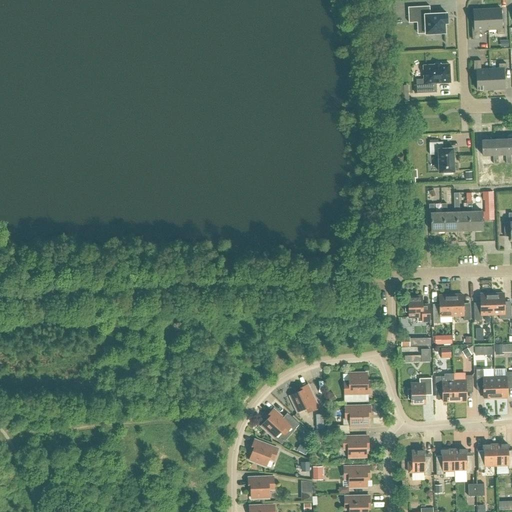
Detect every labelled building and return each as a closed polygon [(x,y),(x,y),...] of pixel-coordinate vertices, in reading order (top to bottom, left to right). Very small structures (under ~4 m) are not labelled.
[(426,33),(445,33),(444,23),(447,23),(447,13),(430,14),(429,6),(408,7),(409,23),(425,22),(426,33)] [(502,28),(501,8),(487,9),(488,30),(497,29),(497,34),(504,34),(504,28),(502,28)] [(488,30),(487,9),(473,10),(474,21),(471,21),(472,40),(480,39),(479,30),(488,30)] [(491,90),(490,69),(481,70),(480,60),(473,61),(474,79),(476,79),(477,90),(491,90)] [(499,69),(490,69),(491,90),(505,89),(504,69),(506,69),(506,63),(498,64),(499,69)] [(450,82),(449,65),(423,66),(424,83),(416,83),(417,93),(437,92),(436,83),(450,82)] [(399,86),(400,102),(409,101),(408,85),(399,86)] [(494,139),(481,140),(481,159),(494,159),(494,139)] [(507,139),(494,139),(494,159),(507,158),(507,139)] [(443,142),(429,142),(430,154),(438,154),(439,172),(444,172),(444,174),(452,174),(452,171),(455,171),(454,148),(443,149),(443,142)] [(493,192),(482,192),(483,200),(493,199),(493,192)] [(459,193),(454,193),(454,212),(456,212),(457,230),(469,230),(469,211),(467,211),(460,212),(459,193)] [(472,202),(467,202),(467,211),(469,211),(469,230),(482,229),(481,211),(472,211),(472,202)] [(447,203),(442,203),(442,212),(444,212),(444,230),(457,230),(456,212),(454,212),(447,212),(447,203)] [(434,204),(429,204),(429,213),(431,213),(431,231),(444,230),(444,212),(442,212),(434,212),(434,204)] [(494,211),(483,212),(483,220),(494,220),(494,211)] [(492,294),(493,314),(499,314),(499,319),(511,319),(511,305),(504,306),(504,293),(492,294)] [(481,306),(474,307),(474,322),(481,322),(481,315),(493,314),(492,294),(480,294),(481,306)] [(439,295),(440,308),(433,308),(433,323),(440,323),(440,316),(452,316),(451,295),(439,295)] [(463,295),(451,295),(452,316),(463,315),(463,320),(470,320),(470,307),(463,307),(463,295)] [(405,302),(405,312),(409,312),(409,317),(417,317),(417,322),(429,321),(429,308),(422,308),(422,296),(408,296),(408,302),(405,302)] [(451,335),(435,336),(435,344),(452,344),(451,335)] [(409,338),(402,338),(402,346),(410,346),(409,338)] [(511,343),(495,344),(495,355),(503,355),(503,353),(511,353),(511,343)] [(404,362),(429,361),(428,348),(418,349),(419,355),(404,355),(404,362)] [(450,349),(441,349),(441,359),(451,359),(450,349)] [(495,398),(495,377),(493,377),(493,369),(483,370),(483,369),(476,369),(476,386),(483,386),(483,398),(495,398)] [(511,371),(506,372),(506,377),(495,377),(495,398),(507,398),(507,385),(511,385),(511,371)] [(349,382),(344,382),(345,394),(370,394),(369,384),(367,384),(367,373),(349,373),(349,382)] [(444,376),(435,376),(435,390),(442,389),(443,402),(454,401),(454,381),(454,373),(444,373),(444,376)] [(454,381),(454,401),(466,401),(466,389),(473,388),(472,375),(465,375),(465,380),(454,381)] [(411,389),(407,389),(408,399),(412,399),(412,404),(425,404),(425,391),(432,391),(431,378),(419,378),(419,383),(411,383),(411,389)] [(299,389),(300,391),(290,396),(297,412),(305,408),(307,412),(318,407),(307,385),(299,389)] [(370,416),(370,406),(345,406),(345,419),(350,419),(350,427),(368,426),(368,416),(370,416)] [(287,431),(290,427),(293,430),(299,424),(287,413),(283,417),(273,409),(267,416),(268,418),(261,426),(274,438),(282,430),(285,429),(287,431)] [(340,425),(327,425),(328,434),(341,434),(340,425)] [(366,457),(366,446),(368,446),(368,436),(343,437),(343,449),(348,449),(348,457),(366,457)] [(251,449),(253,450),(249,460),(266,466),(269,458),(273,460),(278,449),(254,440),(251,449)] [(496,445),(496,466),(508,465),(508,469),(511,468),(511,449),(508,450),(508,444),(496,445)] [(297,451),(306,456),(309,451),(300,445),(297,451)] [(496,445),(483,445),(483,451),(477,451),(478,470),(485,470),(485,466),(496,466),(496,445)] [(454,450),(454,471),(466,471),(466,474),(473,474),(473,455),(466,455),(466,449),(454,450)] [(441,450),(442,456),(435,456),(436,475),(443,475),(443,471),(454,471),(454,450),(441,450)] [(412,461),(408,462),(408,472),(422,472),(424,472),(424,475),(431,475),(430,456),(424,456),(424,451),(411,451),(412,461)] [(369,466),(344,467),(344,474),(349,474),(349,487),(367,487),(367,476),(369,476),(369,466)] [(324,468),(314,468),(315,481),(324,480),(324,468)] [(269,489),(274,489),(273,477),(248,478),(248,488),(251,487),(251,498),(269,498),(269,489)] [(304,499),(304,495),(310,495),(310,481),(301,481),(300,499),(304,499)] [(476,495),(476,484),(468,484),(468,495),(476,495)] [(484,484),(476,484),(476,495),(484,495),(484,484)] [(369,496),(344,497),(345,509),(350,509),(349,511),(367,511),(367,506),(370,506),(369,496)] [(498,509),(511,508),(511,500),(497,502),(498,509)]
